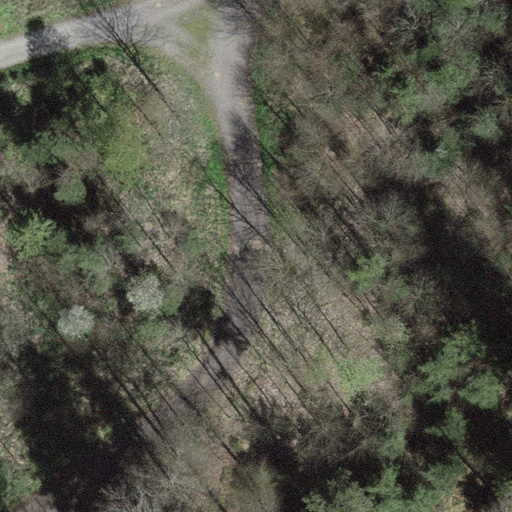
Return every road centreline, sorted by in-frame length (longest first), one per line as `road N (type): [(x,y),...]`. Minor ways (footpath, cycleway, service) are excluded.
road 1 (track): [(214,0),(258,233),(252,314),(207,388),(33,511)]
road 2 (track): [(0,54),(152,0)]
